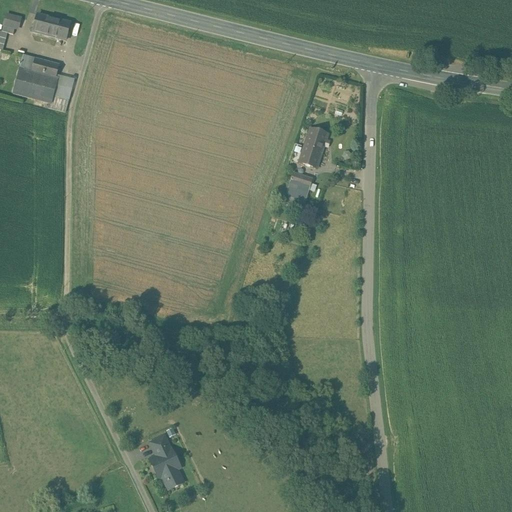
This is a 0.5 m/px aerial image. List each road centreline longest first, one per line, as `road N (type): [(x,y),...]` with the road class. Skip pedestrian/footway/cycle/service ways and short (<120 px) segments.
road 1 (unclassified): [(372,65),(368,340),(387,511)]
road 2 (secondary): [(110,0),(372,65)]
road 3 (secondary): [(372,65),(511,90)]
